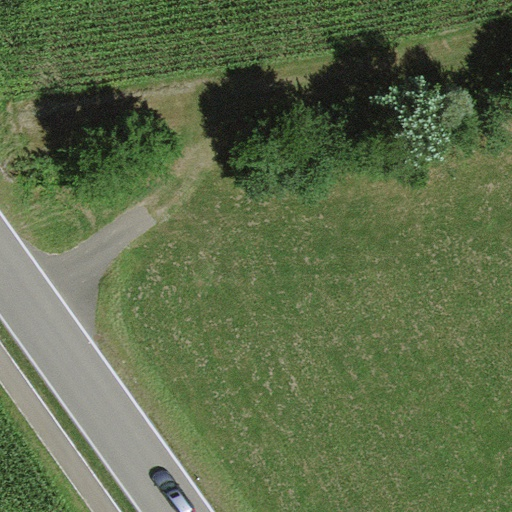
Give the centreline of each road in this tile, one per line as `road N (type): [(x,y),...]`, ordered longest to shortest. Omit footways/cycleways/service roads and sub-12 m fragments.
road 1 (track): [(511,164),(145,221)]
road 2 (tertiary): [(0,265),(176,511)]
road 3 (track): [(34,314),(145,221)]
